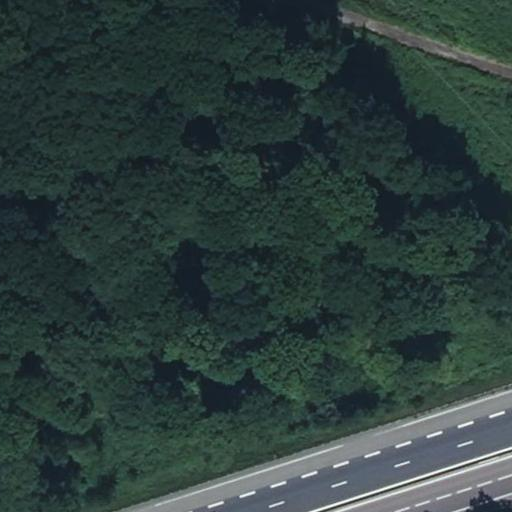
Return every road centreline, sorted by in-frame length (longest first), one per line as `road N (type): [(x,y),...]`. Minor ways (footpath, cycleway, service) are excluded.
road 1 (track): [(289,0),(511,72)]
road 2 (trunk): [(511,405),(375,470)]
road 3 (trunk): [(511,426),(375,470)]
road 4 (trunk): [(375,470),(247,511)]
